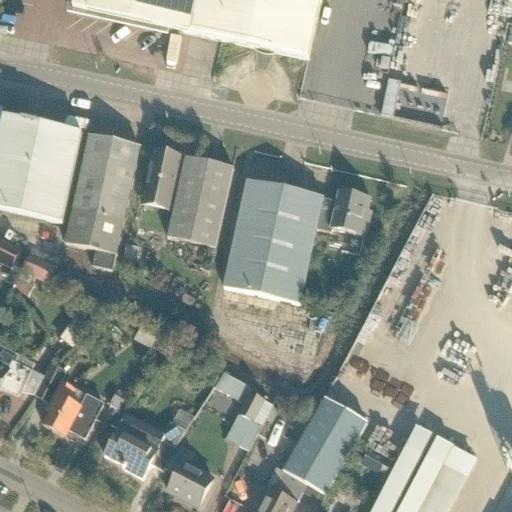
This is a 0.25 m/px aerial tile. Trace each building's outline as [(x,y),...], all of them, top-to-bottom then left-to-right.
[(322,0),(76,0),(74,12),(192,38),(309,64),(322,0)] [(5,120),(0,140),(0,213),(63,228),(83,137),(5,120)] [(73,216),(66,248),(97,255),(94,270),(114,275),(124,228),(141,152),(90,141),(73,216)] [(141,208),(173,216),(185,162),(174,159),(171,155),(163,153),(159,156),(153,155),(141,208)] [(185,162),(173,216),(167,241),(215,252),(234,173),(185,162)] [(317,234),(324,202),(248,186),(224,292),(301,309),(317,234)] [(338,205),(324,202),(317,234),(332,237),(333,233),(367,240),(372,216),(368,215),(371,203),(340,196),(338,205)] [(24,257),(0,244),(0,266),(15,275),(24,257)] [(32,258),(24,274),(48,287),(57,270),(32,258)] [(19,283),(14,292),(30,300),(35,291),(19,283)] [(76,311),(56,338),(73,349),(104,307),(77,294),(75,299),(84,303),(78,312),(76,311)] [(172,346),(160,338),(153,350),(165,357),(172,346)] [(0,392),(2,389),(20,398),(32,374),(14,365),(17,359),(0,350),(0,392)] [(53,367),(36,399),(50,406),(46,413),(51,416),(45,428),(68,439),(71,432),(88,440),(105,406),(62,385),(68,374),(53,367)] [(225,376),(217,392),(226,397),(233,395),(239,384),(225,376)] [(252,397),(241,418),(253,424),(263,430),(274,409),(252,397)] [(285,475),(308,488),(327,499),(368,427),(326,403),(285,475)] [(129,418),(107,459),(126,470),(125,472),(143,482),(151,468),(164,475),(187,434),(195,419),(182,412),(174,427),(172,426),(166,438),(129,418)] [(253,424),(240,449),(250,454),(263,430),(253,424)] [(179,452),(167,474),(177,479),(169,494),(198,510),(212,483),(184,468),(189,458),(179,452)] [(363,468),(386,480),(393,466),(371,453),(363,468)] [(294,511),(308,488),(285,475),(273,497),(268,494),(258,511),(294,511)]
